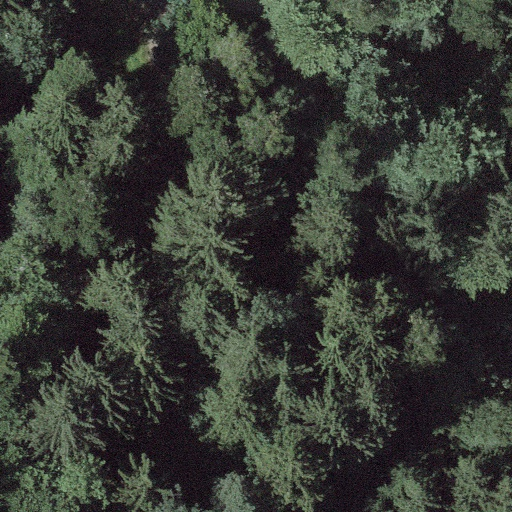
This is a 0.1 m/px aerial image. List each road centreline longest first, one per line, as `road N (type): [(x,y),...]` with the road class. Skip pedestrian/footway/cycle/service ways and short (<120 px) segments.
road 1 (track): [(154,511),(147,0)]
road 2 (track): [(212,0),(511,66)]
